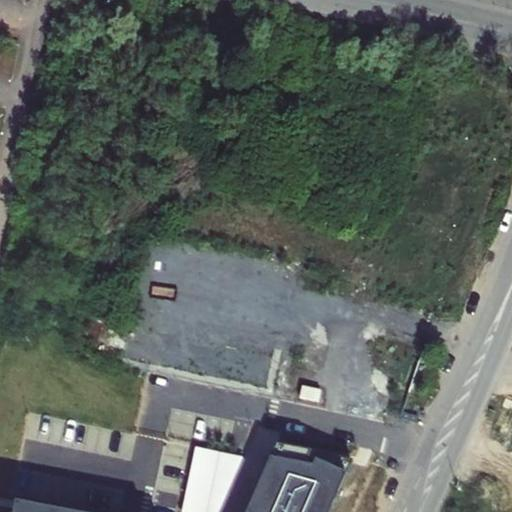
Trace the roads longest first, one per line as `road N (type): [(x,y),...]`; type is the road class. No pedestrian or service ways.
road 1 (unclassified): [(412,511),(511,285)]
road 2 (tertiary): [(382,0),(511,26)]
